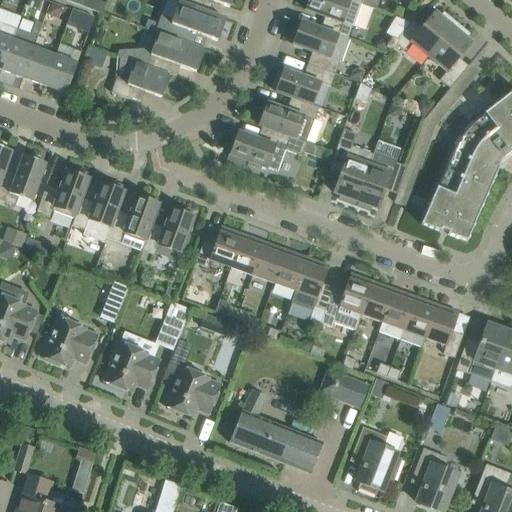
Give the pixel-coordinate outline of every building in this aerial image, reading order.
[(66,0),(66,2),(101,15),(105,4),(93,0),(66,0)] [(179,4),(191,8),(202,11),(206,0),(228,8),(231,0),(171,0),(172,1),(179,4)] [(301,23),(300,23),(324,32),(337,36),(347,40),(352,27),(354,28),(362,6),(349,1),(345,0),(304,0),(302,5),(306,7),(305,11),(329,19),(324,32),(301,23)] [(345,0),(349,1),(362,6),(375,11),(378,0),(345,0)] [(51,4),(47,16),(59,20),(63,8),(51,4)] [(154,33),(159,34),(170,38),(190,45),(194,34),(216,42),(224,19),(202,11),(191,8),(179,4),(173,21),(160,16),(157,25),(154,33)] [(401,13),(399,18),(408,22),(411,12),(406,10),(401,13)] [(410,43),(428,58),(456,25),(443,15),(440,18),(435,13),(418,33),(409,25),(393,43),(403,52),(410,43)] [(82,15),(76,30),(87,34),(93,19),(82,15)] [(147,21),(144,29),(154,33),(157,25),(147,21)] [(3,25),(0,23),(0,70),(1,71),(12,41),(17,27),(4,23),(3,25)] [(35,23),(31,35),(37,37),(42,25),(35,23)] [(324,32),(300,23),(299,27),(295,25),(289,40),(294,42),(292,46),(316,54),(312,67),(335,75),(339,62),(329,58),(337,36),(324,32)] [(456,25),(428,58),(446,73),(439,81),(449,90),(465,71),(455,63),(471,43),(465,38),(468,35),(456,25)] [(119,51),(117,57),(168,75),(167,76),(169,76),(173,65),(195,73),(203,50),(190,45),(170,38),(159,34),(153,49),(119,51)] [(23,45),(12,41),(1,71),(22,79),(37,37),(31,35),(23,45)] [(44,40),(37,37),(22,79),(43,87),(54,57),(43,52),(44,40)] [(66,61),(54,57),(43,87),(65,95),(81,53),(74,50),(66,61)] [(159,98),(167,76),(168,75),(117,57),(115,81),(110,94),(133,102),(138,90),(159,98)] [(465,71),(464,72),(470,77),(478,68),(471,63),(465,71)] [(295,100),(295,101),(311,106),(319,84),(330,88),(335,75),(312,67),(307,79),(283,70),(282,74),(278,73),(272,88),(276,89),(275,93),(295,100)] [(351,74),(349,80),(360,83),(364,72),(358,70),(351,74)] [(464,72),(458,78),(465,84),(470,77),(464,72)] [(458,78),(453,85),(460,90),(465,84),(458,78)] [(361,85),(355,100),(367,104),(371,91),(361,85)] [(449,90),(448,91),(454,97),(460,90),(453,85),(449,90)] [(78,90),(76,94),(78,98),(82,99),(85,98),(87,94),(85,90),(82,88),(78,90)] [(448,91),(442,98),(449,103),(454,97),(448,91)] [(425,215),(420,226),(439,233),(440,231),(448,233),(447,235),(466,242),(496,174),(498,170),(498,168),(500,165),(502,163),(504,161),(511,154),(511,92),(506,97),(474,122),(465,130),(458,140),(453,150),(451,154),(425,215)] [(442,98),(437,104),(443,110),(449,103),(442,98)] [(311,106),(295,101),(290,113),(267,104),(265,108),(261,106),(256,122),(260,123),(258,127),(266,130),(289,138),(305,144),(318,108),(311,106)] [(437,104),(431,111),(438,116),(443,110),(437,104)] [(419,106),(413,112),(423,120),(430,111),(424,106),(419,106)] [(391,108),(388,118),(393,120),(399,117),(401,112),(391,108)] [(431,111),(423,120),(431,125),(438,116),(431,111)] [(423,120),(419,132),(427,135),(431,125),(423,120)] [(305,144),(289,138),(266,130),(262,142),(238,133),(236,137),(232,135),(227,151),(231,152),(230,156),(249,163),(248,165),(259,169),(260,167),(276,173),(284,151),(300,157),(305,144)] [(339,201),(354,206),(372,155),(354,148),(359,136),(343,130),(330,166),(342,170),(333,194),(340,196),(339,201)] [(419,132),(416,140),(424,143),(427,135),(419,132)] [(416,140),(413,148),(421,151),(424,143),(416,140)] [(0,183),(3,176),(11,152),(6,150),(5,146),(0,143),(0,183)] [(413,148),(411,156),(418,159),(421,151),(413,148)] [(372,155),(354,206),(369,212),(370,207),(377,210),(386,186),(398,191),(406,168),(394,163),(395,160),(373,152),(372,155)] [(0,183),(0,201),(14,207),(17,198),(32,203),(45,164),(40,162),(39,158),(31,155),(28,158),(22,156),(14,180),(3,176),(0,183)] [(408,162),(408,164),(416,166),(418,160),(418,159),(411,156),(408,162)] [(406,168),(405,171),(413,174),(416,166),(408,164),(406,168)] [(75,216),(80,204),(88,180),(85,178),(86,174),(71,169),(69,173),(66,172),(57,195),(44,191),(46,186),(45,186),(35,214),(49,219),(51,212),(73,220),(75,216)] [(405,171),(402,179),(410,182),(413,174),(405,171)] [(402,179),(399,187),(407,190),(410,182),(402,179)] [(104,244),(106,239),(110,229),(115,216),(123,192),(119,191),(121,187),(106,181),(104,186),(101,184),(92,208),(80,204),(75,216),(73,220),(71,227),(85,232),(85,231),(89,232),(92,240),(104,244)] [(398,191),(396,195),(404,198),(407,190),(399,187),(398,191)] [(110,229),(106,239),(141,252),(145,241),(150,229),(158,205),(154,204),(156,200),(141,194),(139,198),(135,197),(127,221),(115,216),(110,229)] [(396,195),(393,204),(401,206),(404,198),(396,195)] [(145,241),(141,252),(154,257),(154,255),(177,263),(180,254),(182,248),(184,249),(188,238),(186,237),(193,218),(189,216),(191,212),(176,207),(174,211),(170,210),(162,233),(150,229),(145,241)] [(209,261),(230,269),(242,236),(220,228),(214,246),(203,242),(194,265),(206,269),(209,261)] [(23,237),(8,231),(4,243),(19,248),(23,237)] [(263,243),(248,238),(242,236),(230,269),(251,277),(263,243)] [(251,277),(273,284),(285,251),(263,243),(251,277)] [(2,246),(0,252),(0,258),(6,261),(11,258),(14,250),(2,246)] [(273,284),(294,292),(306,259),(285,251),(273,284)] [(322,285),(327,272),(328,267),(306,259),(294,292),(290,305),(311,312),(312,308),(324,312),(333,289),(322,285)] [(343,293),(333,289),(324,312),(319,325),(331,329),(333,324),(354,332),(360,316),(372,283),(350,275),(343,293)] [(360,316),(381,324),(393,290),(372,283),(360,316)] [(0,341),(9,345),(12,337),(24,342),(36,312),(23,307),(24,306),(22,306),(27,295),(15,290),(11,301),(0,296),(0,341)] [(415,298),(400,293),(393,290),(381,324),(378,333),(399,341),(403,331),(415,298)] [(403,331),(424,339),(436,306),(415,298),(403,331)] [(458,314),(442,308),(436,306),(424,339),(445,347),(442,355),(454,359),(462,336),(452,332),(458,314)] [(103,307),(98,319),(113,325),(118,313),(103,307)] [(225,317),(236,320),(239,311),(229,307),(225,317)] [(249,314),(239,311),(236,320),(246,324),(249,314)] [(225,339),(230,325),(204,316),(199,329),(225,339)] [(69,369),(72,361),(85,366),(96,336),(84,331),(85,330),(57,319),(49,339),(46,338),(38,357),(69,369)] [(168,321),(157,348),(172,354),(177,341),(183,327),(168,321)] [(474,361),(495,368),(509,332),(493,327),(492,328),(486,326),(477,351),(465,347),(456,371),(468,375),(474,361)] [(269,329),(266,338),(276,342),(280,333),(269,329)] [(511,390),(511,333),(509,332),(495,368),(490,382),(511,390)] [(147,391),(149,385),(159,361),(146,356),(147,355),(116,343),(108,361),(111,363),(103,383),(131,394),(134,386),(147,391)] [(352,371),(354,366),(355,361),(345,357),(341,367),(352,371)] [(168,364),(161,380),(162,381),(174,385),(172,389),(169,387),(162,406),(186,416),(193,418),(196,411),(208,416),(220,386),(208,381),(208,380),(182,369),(168,364)] [(375,374),(386,378),(389,368),(379,364),(375,374)] [(400,372),(389,368),(386,378),(396,382),(400,372)] [(368,387),(362,385),(338,376),(329,398),(359,410),(368,387)] [(376,383),(370,398),(382,403),(388,387),(376,383)] [(229,444),(284,466),(310,476),(322,444),(281,428),(284,419),(261,409),(266,398),(252,391),(242,412),(241,412),(229,444)] [(436,406),(427,431),(440,435),(449,411),(436,406)] [(400,461),(394,458),(396,453),(381,448),(385,438),(362,429),(352,456),(364,461),(356,483),(360,485),(358,489),(374,495),(376,491),(380,493),(386,478),(392,481),(400,461)] [(511,434),(500,430),(494,445),(508,451),(511,440),(511,434)] [(12,471),(26,475),(34,449),(21,445),(12,471)] [(423,451),(412,477),(425,482),(416,504),(436,511),(441,511),(456,475),(442,469),(446,460),(423,451)] [(486,466),(473,498),(485,503),(481,511),(510,511),(511,508),(511,493),(504,490),(509,476),(486,466)] [(23,511),(64,511),(65,511),(40,503),(46,483),(25,477),(15,509),(23,511)] [(4,504),(10,487),(0,483),(0,504),(1,502),(4,504)] [(170,485),(168,492),(178,495),(180,488),(170,485)] [(236,511),(237,509),(219,503),(216,511),(236,511)]
